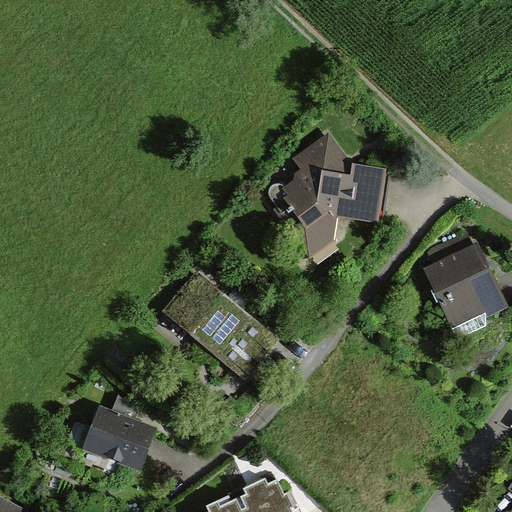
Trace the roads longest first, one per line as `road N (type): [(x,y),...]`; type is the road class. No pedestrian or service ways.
road 1 (track): [(463,182),(272,0)]
road 2 (residential): [(511,209),(463,182),(408,251)]
road 3 (residential): [(439,511),(511,412)]
